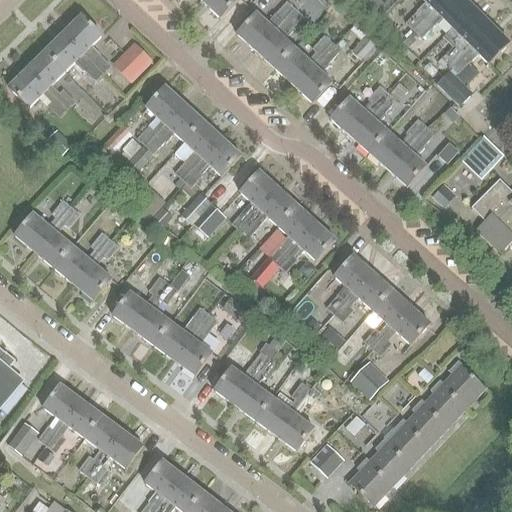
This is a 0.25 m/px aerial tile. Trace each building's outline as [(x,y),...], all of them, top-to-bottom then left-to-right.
[(205,0),(202,4),(219,20),(239,0),(238,0),(205,0)] [(338,2),(335,0),(311,0),(326,14),(338,2)] [(419,0),(426,6),(407,26),(414,34),(446,0),(419,0)] [(441,21),(453,32),(474,11),(462,0),(446,0),(414,34),(421,41),(441,21)] [(237,37),(256,54),(293,12),(286,6),(268,25),(256,15),(237,37)] [(451,70),(470,49),(491,28),(474,11),(453,32),(464,43),(455,52),(453,51),(443,61),(451,70)] [(284,40),(290,33),(302,20),(293,12),(256,54),(275,70),(294,49),(284,40)] [(63,36),(93,66),(100,60),(90,49),(101,38),(81,18),(63,36)] [(509,45),(491,28),(470,49),(451,70),(458,76),(477,56),(488,67),(509,45)] [(85,75),(92,67),(93,66),(63,36),(45,54),(65,74),(75,65),(85,75)] [(410,49),(416,43),(410,37),(405,43),(410,49)] [(365,39),(351,54),(361,63),(374,47),(365,39)] [(331,46),(324,40),(311,54),(314,57),(309,63),(294,49),(275,70),(293,87),(313,66),(331,46)] [(153,64),(135,46),(113,68),(131,86),(153,64)] [(312,104),(331,83),(322,74),(340,55),(331,46),(313,66),(293,87),(312,104)] [(47,92),(57,102),(62,98),(51,88),(65,74),(45,54),(27,72),(47,92)] [(103,78),(110,70),(100,60),(93,66),(92,67),(103,78)] [(95,85),(103,78),(92,67),(85,75),(95,85)] [(49,110),(56,103),(57,102),(47,92),(27,72),(9,90),(29,110),(39,100),(49,110)] [(437,86),(459,108),(471,97),(448,75),(437,86)] [(145,149),(156,138),(155,137),(165,127),(168,130),(188,109),(166,89),(146,110),(160,123),(151,133),(149,130),(137,142),(145,149)] [(375,109),(376,110),(388,96),(380,89),(368,102),(370,104),(375,109)] [(64,96),(62,98),(57,102),(56,103),(67,114),(74,106),(64,96)] [(396,103),(388,96),(376,110),(381,113),(384,117),(396,103)] [(369,118),(368,117),(375,109),(370,104),(363,112),(350,101),(331,122),(350,139),(369,118)] [(56,103),(49,110),(59,121),(67,114),(56,103)] [(187,148),(206,125),(188,109),(168,130),(165,127),(155,137),(156,138),(145,149),(153,157),(173,135),(187,148)] [(388,134),(374,121),(381,113),(376,110),(375,109),(368,117),(369,118),(350,139),(368,156),(388,134)] [(459,118),(450,109),(444,115),(453,124),(459,118)] [(410,140),(414,144),(426,130),(418,123),(406,136),(410,140)] [(202,162),(204,163),(223,141),(206,125),(187,148),(195,155),(174,176),(182,184),(193,172),(202,162)] [(110,154),(129,134),(123,128),(103,148),(110,154)] [(422,151),(434,137),(426,130),(414,144),(418,147),(422,151)] [(71,149),(57,133),(47,143),(61,159),(71,149)] [(387,173),(406,153),(414,144),(410,140),(402,147),(388,134),(368,156),(387,173)] [(487,136),(464,158),(484,179),(508,157),(487,136)] [(122,152),(124,154),(131,161),(141,149),(132,141),(122,152)] [(241,157),(223,141),(204,163),(202,162),(193,172),(182,184),(190,191),(211,169),(221,179),(241,157)] [(414,144),(406,153),(387,173),(406,190),(426,168),(411,155),(418,147),(414,144)] [(449,147),(439,159),(448,168),(459,155),(449,147)] [(136,176),(152,159),(142,150),(126,167),(136,176)] [(140,188),(147,180),(139,173),(132,182),(140,188)] [(259,212),(259,213),(278,191),(259,175),(240,195),(251,206),(232,228),(240,235),(250,223),(249,223),(259,212)] [(485,223),(477,231),(502,255),(510,247),(511,248),(511,193),(500,182),(472,210),(485,223)] [(456,198),(444,186),(432,199),(444,211),(456,198)] [(154,216),(165,205),(150,191),(139,202),(154,216)] [(280,231),(298,210),(278,191),(259,213),(259,212),(249,223),(250,223),(240,235),(247,241),(267,219),(280,231)] [(192,228),(209,207),(200,199),(182,220),(192,228)] [(53,217),(55,219),(61,224),(71,212),(63,205),(53,217)] [(205,238),(221,218),(212,210),(195,229),(205,238)] [(297,246),(299,248),(317,226),(298,210),(280,231),(289,239),(281,248),(282,249),(289,255),(297,246)] [(79,219),(71,212),(61,224),(69,231),(79,219)] [(47,227),(34,216),(15,238),(36,256),(55,234),(54,233),(61,224),(55,219),(47,227)] [(54,233),(55,234),(36,256),(57,273),(75,251),(63,241),(71,232),(69,231),(61,224),(54,233)] [(297,246),(289,255),(293,259),(302,250),(316,263),(334,242),(317,226),(299,248),(297,246)] [(100,256),(110,244),(103,238),(93,250),(100,256)] [(118,251),(110,244),(100,256),(108,263),(118,251)] [(278,268),(288,257),(289,255),(282,249),(270,261),(278,268)] [(57,273),(76,289),(95,267),(75,251),(57,273)] [(297,262),(293,259),(289,255),(288,257),(278,268),(279,269),(285,275),(297,262)] [(326,311),(334,317),(344,306),(342,305),(369,272),(353,258),(334,280),(346,290),(326,311)] [(268,259),(251,280),(262,289),(279,269),(278,268),(270,261),(268,259)] [(112,281),(95,267),(76,289),(94,304),(112,281)] [(351,313),(349,311),(358,301),(374,315),(393,293),(369,272),(342,305),(344,306),(334,317),(341,324),(351,313)] [(152,295),(159,301),(168,289),(160,284),(152,295)] [(168,289),(159,301),(159,302),(167,308),(176,295),(168,289)] [(152,311),(159,302),(159,301),(152,295),(149,293),(142,303),(131,295),(113,318),(134,333),(152,310),(152,311)] [(374,315),(393,331),(411,309),(393,293),(374,315)] [(231,299),(224,309),(238,319),(245,310),(231,299)] [(393,331),(411,347),(430,326),(411,309),(393,331)] [(134,333),(155,349),(172,326),(152,311),(152,310),(134,333)] [(200,331),(209,319),(200,313),(191,325),(200,331)] [(217,325),(209,319),(200,331),(200,332),(208,338),(217,325)] [(155,349),(175,364),(193,341),(172,326),(155,349)] [(328,330),(321,338),(337,353),(344,345),(328,330)] [(175,364),(178,366),(196,379),(213,356),(201,347),(208,338),(200,332),(193,341),(175,364)] [(365,344),(373,351),(382,341),(383,340),(375,333),(365,344)] [(382,341),(373,351),(380,358),(391,347),(383,340),(382,341)] [(0,410),(22,385),(8,372),(15,364),(5,356),(0,351),(0,410)] [(251,371),(260,377),(270,364),(261,358),(251,371)] [(279,371),(270,364),(260,377),(269,384),(279,371)] [(469,410),(485,393),(460,369),(461,367),(458,364),(450,373),(453,376),(444,385),(469,410)] [(384,384),(367,368),(352,384),(368,400),(384,384)] [(215,393),(236,409),(253,386),(232,370),(215,393)] [(450,429),(469,410),(444,385),(441,382),(431,392),(434,395),(425,404),(450,429)] [(273,401),(257,389),(253,386),(236,409),(256,424),(273,401)] [(58,422),(50,433),(57,437),(82,403),(61,388),(44,411),(58,422)] [(292,401),(301,407),(311,395),(302,388),(292,401)] [(311,395),(301,407),(310,414),(320,401),(311,395)] [(256,424),(277,439),(294,416),(273,401),(256,424)] [(423,401),(413,411),(416,414),(407,424),(431,449),(450,429),(425,404),(423,401)] [(102,419),(82,403),(57,437),(63,442),(71,431),(85,442),(102,419)] [(277,439),(281,442),(298,454),(315,431),(294,416),(277,439)] [(123,434),(102,419),(85,442),(106,457),(123,434)] [(397,434),(388,443),(413,468),(431,449),(407,424),(404,421),(394,431),(397,434)] [(38,437),(26,427),(9,449),(21,460),(38,437)] [(47,451),(57,437),(50,433),(48,431),(39,445),(47,451)] [(123,434),(106,457),(98,468),(104,473),(112,462),(126,472),(143,449),(123,434)] [(65,444),(63,442),(57,437),(47,451),(55,457),(65,444)] [(386,440),(376,450),(379,453),(371,462),(395,486),(413,468),(388,443),(386,440)] [(327,481),(344,463),(327,447),(311,464),(327,481)] [(44,452),(38,461),(47,468),(53,459),(44,452)] [(395,486),(371,462),(368,459),(358,470),(361,473),(349,485),(374,509),(395,486)] [(79,474),(87,481),(97,467),(88,461),(79,474)] [(158,496),(149,506),(156,511),(158,511),(166,502),(184,479),(164,464),(146,487),(158,496)] [(106,474),(104,473),(98,468),(97,467),(87,481),(96,487),(106,474)] [(166,502),(158,511),(171,511),(174,508),(178,511),(190,511),(204,495),(184,479),(166,502)] [(190,511),(222,511),(224,510),(204,495),(190,511)]
